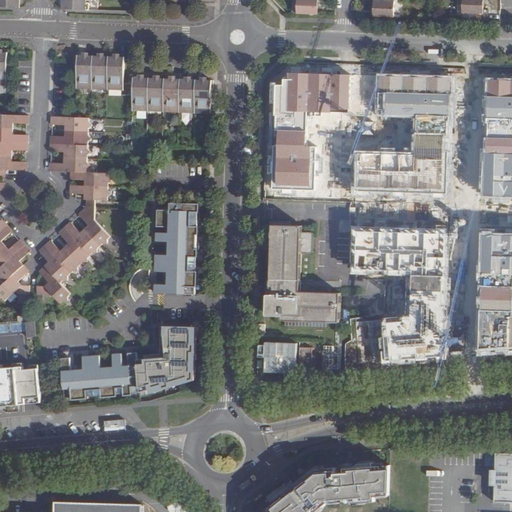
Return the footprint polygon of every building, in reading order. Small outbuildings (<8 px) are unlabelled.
[(62,0),(62,9),(87,10),(87,0),(62,0)] [(323,0),(296,0),(296,14),(318,15),(318,3),(323,4),(323,0)] [(383,0),(368,0),(369,5),(374,5),(374,17),(394,18),(395,2),(383,1),(383,0)] [(474,18),(474,21),(488,21),(489,10),(483,10),(483,0),(462,0),(463,13),(474,13),(474,18)] [(9,54),(0,53),(0,87),(8,88),(9,54)] [(94,57),(79,56),(78,90),(93,90),(94,57)] [(110,57),(94,57),(93,90),(109,91),(110,57)] [(125,91),(126,58),(110,57),(109,91),(125,91)] [(274,85),(273,130),(305,131),(306,112),(349,113),(350,75),(288,73),(288,79),(282,79),(282,85),(274,85)] [(414,116),(449,117),(450,76),(377,74),(376,115),(414,116)] [(135,111),(149,112),(150,75),(136,75),(135,75),(135,82),(134,111),(135,111)] [(166,76),(150,75),(149,112),(164,112),(166,76)] [(181,76),(166,76),(164,112),(180,113),(181,76)] [(197,77),(181,76),(180,113),(195,113),(197,77)] [(212,78),(197,77),(195,113),(211,114),(212,78)] [(511,119),(511,78),(485,78),(484,118),(511,119)] [(0,128),(14,129),(14,122),(28,122),(28,115),(8,115),(0,114),(0,128)] [(53,123),(67,124),(66,131),(90,132),(90,128),(92,125),(90,122),(90,118),(77,117),(53,116),(53,123)] [(413,152),(353,151),(352,192),(446,195),(448,153),(449,117),(414,116),(413,152)] [(511,119),(484,118),(482,197),(511,197),(511,119)] [(14,129),(0,128),(0,141),(28,143),(28,136),(14,135),(14,129)] [(305,147),(305,131),(273,130),(271,189),(314,190),(316,147),(305,147)] [(66,137),(52,137),(52,144),(90,145),(90,141),(93,139),(90,136),(90,132),(66,131),(66,137)] [(28,143),(0,141),(0,155),(14,156),(14,149),(28,150),(28,143)] [(90,145),(52,144),(52,150),(66,151),(66,158),(89,159),(90,155),(93,152),(90,150),(90,145)] [(14,156),(0,155),(0,168),(5,169),(27,170),(27,163),(14,163),(14,156)] [(66,165),(51,164),(51,171),(72,172),(89,172),(89,168),(93,166),(90,163),(89,159),(66,158),(66,165)] [(89,172),(72,172),(72,178),(86,179),(86,185),(108,186),(109,186),(109,183),(112,181),(109,178),(109,173),(89,172)] [(89,186),(72,185),(72,192),(85,193),(85,199),(86,199),(96,200),(108,200),(108,197),(111,194),(108,191),(108,186),(89,186)] [(155,284),(154,294),(195,294),(195,287),(197,287),(197,271),(195,271),(196,257),(198,257),(198,248),(196,248),(196,234),(198,234),(198,226),(196,226),(196,212),(199,212),(199,203),(169,203),(169,210),(157,210),(157,226),(169,226),(169,233),(156,233),(156,241),(168,241),(168,255),(156,255),(155,271),(167,272),(167,284),(155,284)] [(84,209),(79,214),(89,225),(84,230),(99,246),(102,243),(106,243),(106,239),(109,236),(95,222),(96,207),(87,206),(84,206),(84,209)] [(69,223),(64,228),(89,255),(92,252),(96,252),(96,248),(99,246),(84,230),(79,234),(69,223)] [(6,224),(0,229),(0,249),(7,243),(3,238),(11,230),(6,224)] [(299,225),(271,224),(269,293),(265,293),(265,313),(280,313),(283,317),(338,319),(338,307),(339,291),(309,290),(310,232),(299,232),(299,225)] [(450,228),(355,225),(354,273),(410,275),(449,276),(450,228)] [(64,228),(59,232),(69,243),(64,248),(79,264),(82,262),(86,261),(86,258),(89,255),(64,228)] [(511,233),(479,233),(475,355),(511,352),(511,233)] [(7,243),(0,249),(0,266),(24,244),(20,239),(11,247),(7,243)] [(49,241),(44,246),(69,273),(72,270),(76,270),(76,267),(79,264),(64,248),(59,252),(49,241)] [(24,244),(0,266),(0,269),(1,271),(1,275),(5,275),(8,278),(14,272),(23,264),(24,263),(20,258),(25,254),(30,249),(24,244)] [(44,246),(38,251),(48,262),(44,266),(59,282),(62,280),(66,280),(66,276),(69,273),(44,246)] [(8,278),(0,285),(0,293),(5,299),(13,291),(29,291),(29,284),(24,284),(18,278),(28,269),(23,264),(14,272),(8,278)] [(44,266),(38,272),(41,274),(47,282),(45,284),(36,284),(37,292),(53,292),(61,301),(70,293),(59,282),(44,266)] [(449,358),(449,276),(410,275),(409,316),(382,317),(386,363),(449,358)] [(71,358),(62,359),(65,399),(73,399),(73,401),(89,399),(88,397),(102,396),(102,398),(118,397),(118,394),(125,394),(125,396),(133,395),(133,393),(140,393),(150,390),(151,394),(195,380),(196,327),(162,327),(162,354),(144,355),(145,359),(138,360),(137,352),(128,353),(129,366),(123,366),(122,354),(113,355),(114,367),(101,368),(100,356),(83,357),(84,369),(72,370),(71,358)] [(296,374),(297,344),(264,343),(263,373),(296,374)] [(312,369),(313,348),(302,348),(300,376),(312,377),(312,369)] [(0,413),(25,412),(24,404),(41,403),(38,367),(22,368),(22,363),(0,365),(0,413)] [(495,495),(511,495),(511,447),(497,446),(495,495)] [(317,511),(330,502),(330,500),(334,500),(334,502),(360,500),(361,503),(377,501),(376,496),(390,495),(391,465),(375,466),(374,462),(360,463),(360,466),(346,467),(347,472),(337,473),(337,468),(318,469),(297,486),(299,488),(291,494),(290,492),(270,508),(272,510),(269,511),(317,511)] [(140,511),(140,505),(54,501),(53,511),(140,511)]
